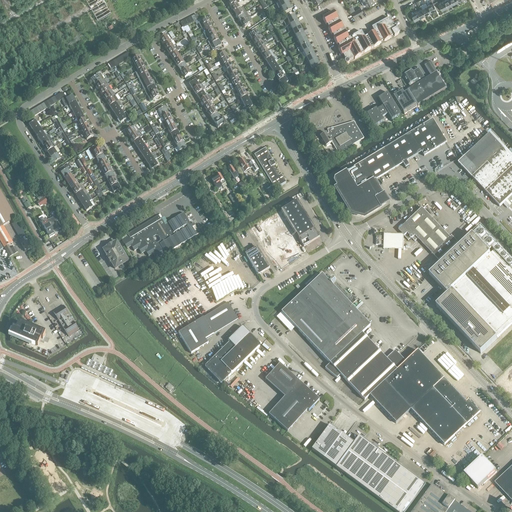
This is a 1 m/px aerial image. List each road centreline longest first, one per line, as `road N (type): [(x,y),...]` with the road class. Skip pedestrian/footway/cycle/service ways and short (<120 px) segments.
road 1 (unclassified): [(487,511),(349,406),(263,322),(261,295),(347,237)]
road 2 (unclassified): [(511,413),(347,237)]
road 3 (tertiary): [(92,234),(276,123)]
road 4 (secondary): [(190,463),(0,366)]
road 5 (secondary): [(0,373),(190,463)]
road 6 (unclassified): [(511,239),(446,181),(347,237)]
road 7 (residential): [(84,222),(18,120),(70,79)]
road 8 (unclassified): [(347,237),(276,123)]
road 9 (residential): [(142,176),(114,133),(105,140),(70,79)]
road 10 (residential): [(196,146),(170,97),(179,85),(150,33)]
road 11 (residential): [(276,97),(206,3)]
